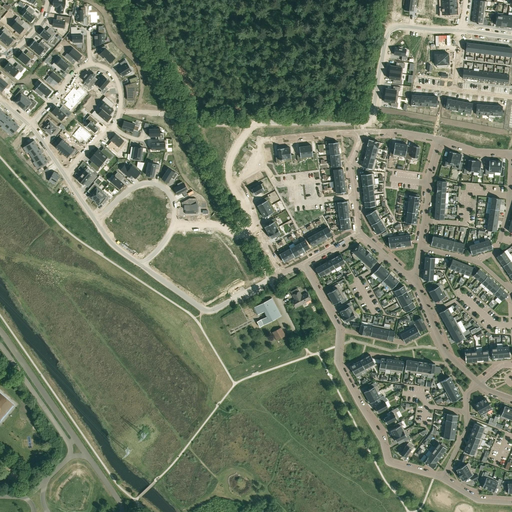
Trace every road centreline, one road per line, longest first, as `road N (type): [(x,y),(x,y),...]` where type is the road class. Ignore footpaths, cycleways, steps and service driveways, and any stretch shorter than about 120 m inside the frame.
road 1 (track): [(309,355),(119,0)]
road 2 (residential): [(302,264),(338,328),(336,362),(387,462),(442,478)]
road 3 (residential): [(364,131),(387,31),(462,30)]
road 4 (residential): [(269,279),(206,311),(139,264)]
road 5 (residential): [(280,274),(237,180),(264,166)]
road 6 (residential): [(480,384),(445,353),(409,278)]
road 7 (residential): [(264,166),(261,141),(364,131)]
road 8 (residential): [(511,152),(508,213),(495,251),(476,260)]
road 9 (residential): [(173,224),(172,199),(150,182),(131,188),(96,222)]
